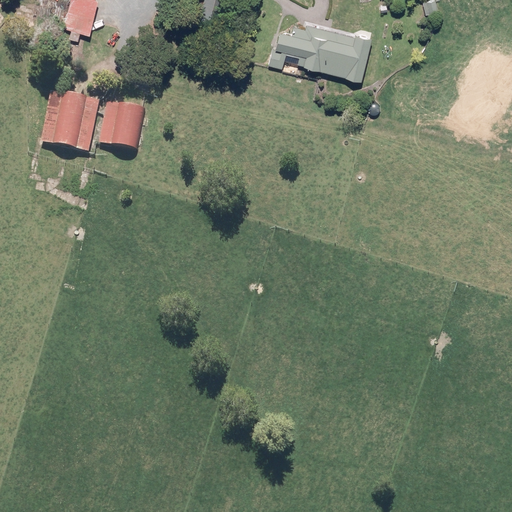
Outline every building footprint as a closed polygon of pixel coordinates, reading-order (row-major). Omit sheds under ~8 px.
[(94,0),(68,0),(62,27),(69,29),(67,38),(76,40),(78,31),(87,33),(94,0)] [(433,0),(427,0),(421,1),(424,14),(436,11),(433,0)] [(358,79),(369,37),(352,33),(352,36),(304,24),(303,28),(292,25),(290,33),(276,30),(271,51),(270,50),(266,64),(281,67),(282,60),(358,79)] [(50,92),(39,143),(88,153),(98,102),(50,92)] [(98,144),(137,151),(145,110),(106,103),(98,144)]
